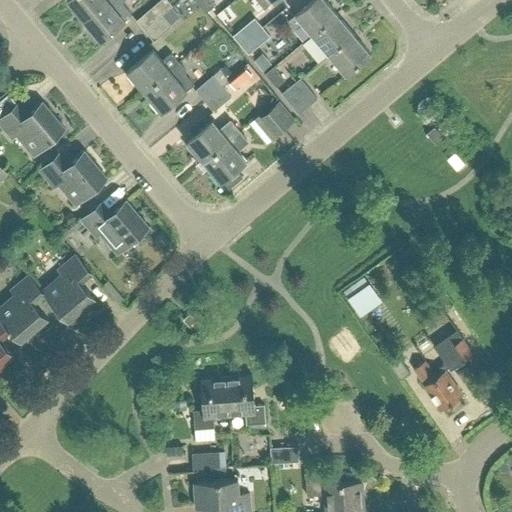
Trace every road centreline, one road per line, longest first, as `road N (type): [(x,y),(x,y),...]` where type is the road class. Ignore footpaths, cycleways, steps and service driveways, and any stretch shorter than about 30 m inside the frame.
road 1 (unclassified): [(207,244),(434,51)]
road 2 (residential): [(207,244),(36,45)]
road 3 (unclassified): [(25,432),(207,244)]
road 4 (residential): [(467,477),(386,465),(365,444),(298,446)]
